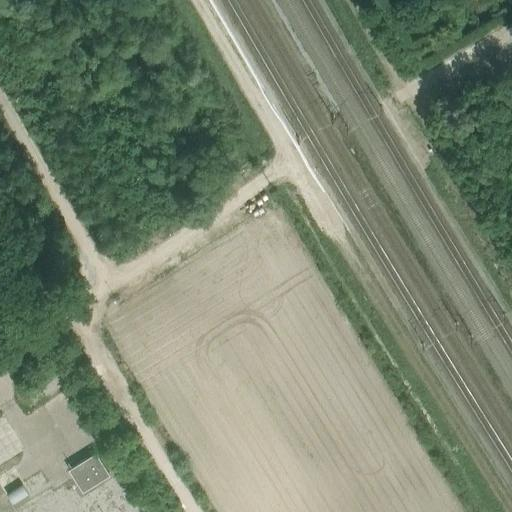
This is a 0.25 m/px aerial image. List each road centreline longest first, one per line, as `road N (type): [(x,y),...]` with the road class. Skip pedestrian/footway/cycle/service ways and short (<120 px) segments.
road 1 (track): [(508,511),(198,0)]
road 2 (track): [(511,253),(351,0)]
road 3 (track): [(68,306),(196,511)]
road 4 (unclassified): [(110,282),(0,94)]
road 5 (unclassified): [(110,282),(266,179)]
road 6 (unclassified): [(0,349),(110,282)]
